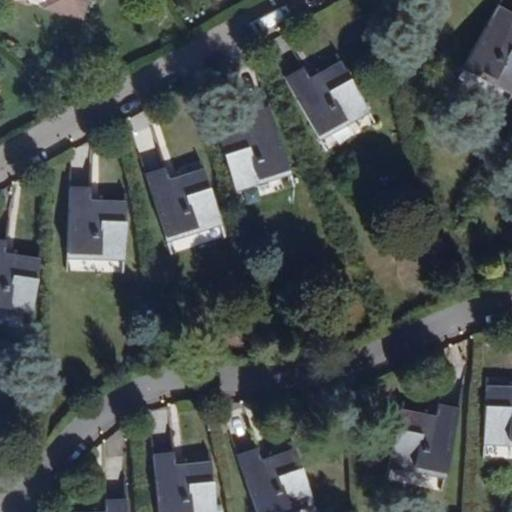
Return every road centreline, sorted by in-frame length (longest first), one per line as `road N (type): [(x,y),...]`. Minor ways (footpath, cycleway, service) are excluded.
road 1 (residential): [(11,511),(91,415),(140,388),(316,381),(435,321),(511,304)]
road 2 (residential): [(0,174),(301,0)]
